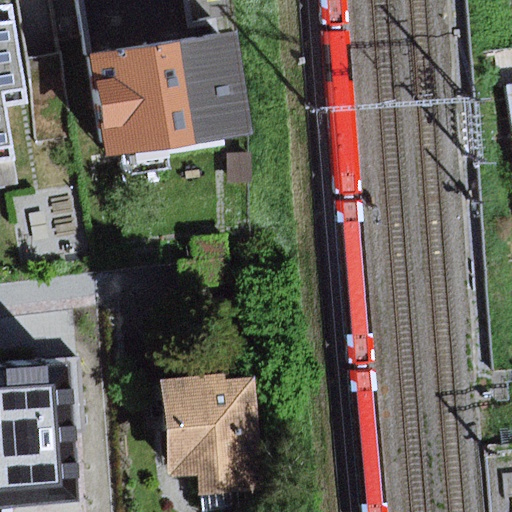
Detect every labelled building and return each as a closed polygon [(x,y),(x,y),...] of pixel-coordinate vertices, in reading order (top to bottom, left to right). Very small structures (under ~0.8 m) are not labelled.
[(0,0),(0,183),(11,182),(0,114),(0,105),(22,102),(5,0),(0,0)] [(176,0),(76,0),(100,160),(245,139),(230,32),(206,36),(205,26),(203,24),(180,27),(176,0)] [(44,56),(28,59),(40,140),(73,135),(62,54),(44,56)] [(225,235),(185,239),(188,264),(228,260),(225,235)] [(67,369),(0,372),(0,505),(74,501),(67,369)] [(227,376),(165,381),(172,478),(200,475),(202,498),(267,492),(258,380),(228,383),(227,376)]
